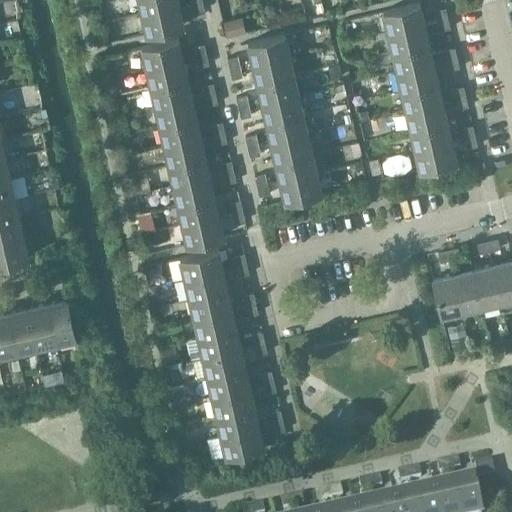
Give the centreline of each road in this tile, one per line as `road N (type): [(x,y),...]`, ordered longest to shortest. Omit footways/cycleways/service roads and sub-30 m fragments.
road 1 (residential): [(384,237),(398,301),(294,320),(282,308),(275,269)]
road 2 (residential): [(384,237),(511,209)]
road 3 (unknown): [(286,315),(273,324),(295,431)]
